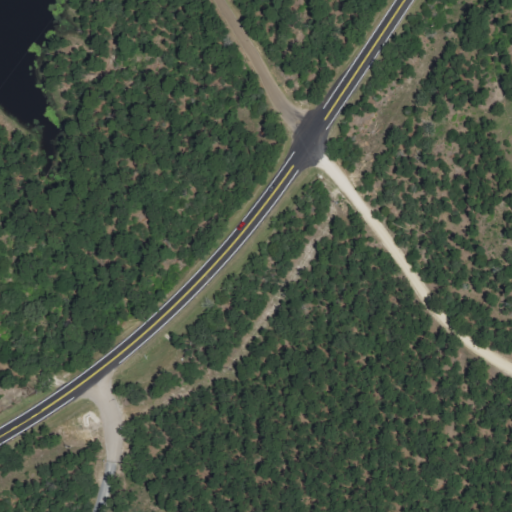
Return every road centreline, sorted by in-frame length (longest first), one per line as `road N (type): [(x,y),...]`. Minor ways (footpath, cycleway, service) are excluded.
road 1 (secondary): [(0,434),(130,343),(203,273),(269,196),(403,0)]
road 2 (residential): [(311,137),(433,304),(511,367)]
road 3 (residential): [(311,137),(220,0)]
road 4 (residential): [(97,511),(109,464),(110,405),(99,367)]
